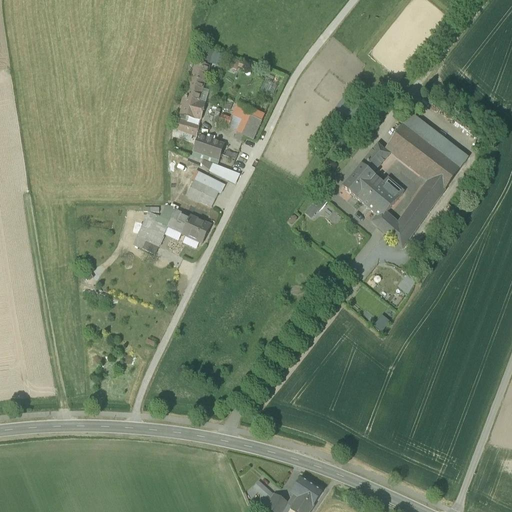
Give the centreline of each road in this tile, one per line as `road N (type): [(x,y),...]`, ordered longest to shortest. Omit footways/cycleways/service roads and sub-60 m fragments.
road 1 (unclassified): [(354,0),(291,81),(129,428)]
road 2 (tertiary): [(420,511),(283,456),(129,428)]
road 3 (unknown): [(411,90),(332,192),(371,244)]
road 4 (unclassified): [(456,511),(511,355)]
road 5 (tertiary): [(129,428),(0,431)]
